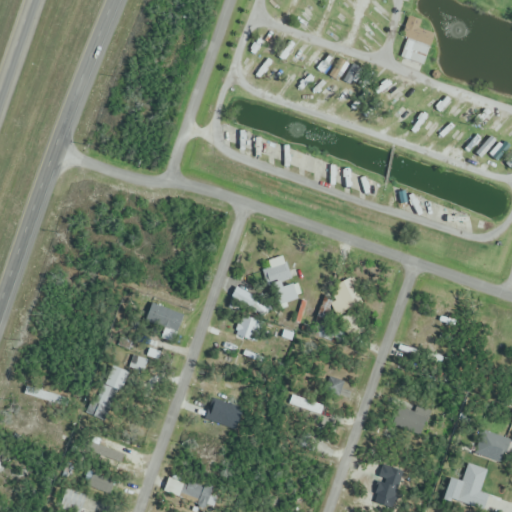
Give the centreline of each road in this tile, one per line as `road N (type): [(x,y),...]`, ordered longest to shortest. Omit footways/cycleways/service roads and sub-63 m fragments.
road 1 (residential): [(511,298),(239,201),(52,153)]
road 2 (residential): [(134,511),(239,201)]
road 3 (trunk): [(0,300),(114,0)]
road 4 (residential): [(323,511),(411,264)]
road 5 (residential): [(165,179),(227,0)]
